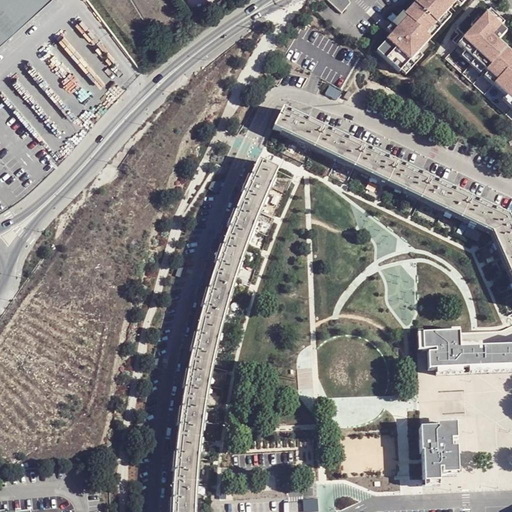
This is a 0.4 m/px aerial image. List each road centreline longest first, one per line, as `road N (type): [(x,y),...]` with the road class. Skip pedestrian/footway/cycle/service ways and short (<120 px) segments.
road 1 (residential): [(153,511),(180,329),(212,225),(266,103),(294,95),(511,190)]
road 2 (secondary): [(5,262),(178,66)]
road 3 (secondary): [(178,66),(143,91),(40,201),(0,229)]
road 4 (residential): [(478,500),(348,504),(333,511)]
